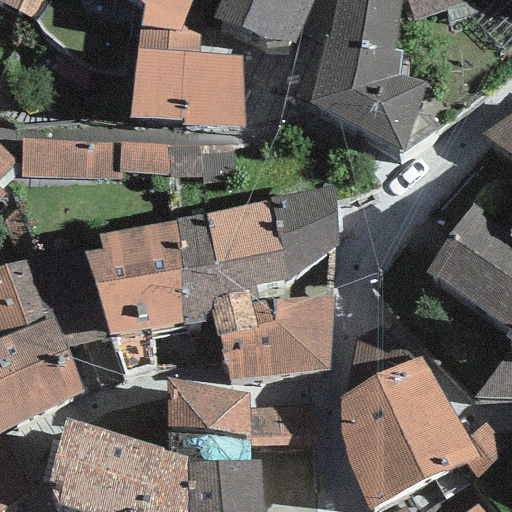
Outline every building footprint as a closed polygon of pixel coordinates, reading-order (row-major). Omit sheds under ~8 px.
[(0,0),(0,10),(33,23),(48,0),(0,0)] [(135,0),(142,4),(127,120),(242,128),(241,58),(198,55),(200,35),(181,27),(190,0),(135,0)] [(209,0),(204,18),(293,42),(311,0),(209,0)] [(325,36),(307,106),(402,150),(428,83),(395,76),(401,51),(392,50),(399,0),(334,0),(328,37),(325,36)] [(511,113),(479,136),(507,154),(511,157),(511,113)] [(0,203),(3,200),(0,196),(0,183),(14,166),(0,154),(0,203)] [(511,238),(509,236),(511,230),(511,157),(507,154),(425,271),(509,329),(503,338),(511,344),(500,362),(475,401),(511,401),(511,238)] [(337,245),(334,186),(268,199),(268,201),(285,283),(337,245)] [(285,283),(268,201),(204,214),(175,221),(180,270),(182,325),(214,320),(212,300),(226,294),(247,291),(250,302),(287,298),(285,283)] [(175,221),(98,236),(101,250),(82,251),(110,336),(122,379),(154,370),(151,329),(182,325),(180,270),(175,221)] [(82,251),(3,265),(0,265),(0,340),(50,320),(66,348),(110,336),(82,251)] [(227,382),(329,371),(333,295),(287,298),(250,302),(247,291),(226,294),(212,300),(214,320),(227,382)] [(0,433),(33,417),(81,394),(66,348),(50,320),(0,340),(0,433)] [(373,375),(409,361),(381,328),(355,341),(346,392),(373,375)] [(340,437),(368,511),(469,465),(478,460),(467,440),(421,357),(409,361),(373,375),(346,392),(340,398),(340,437)] [(247,394),(165,379),(166,434),(251,440),(249,409),(247,394)] [(313,406),(249,409),(251,440),(252,446),(317,445),(313,406)] [(186,457),(64,419),(47,481),(56,505),(78,511),(184,511),(186,462),(186,457)] [(509,451),(485,425),(467,440),(478,460),(469,465),(477,480),(509,451)] [(0,511),(28,491),(0,435),(0,511)] [(263,511),(264,509),(259,461),(186,462),(184,511),(263,511)]
